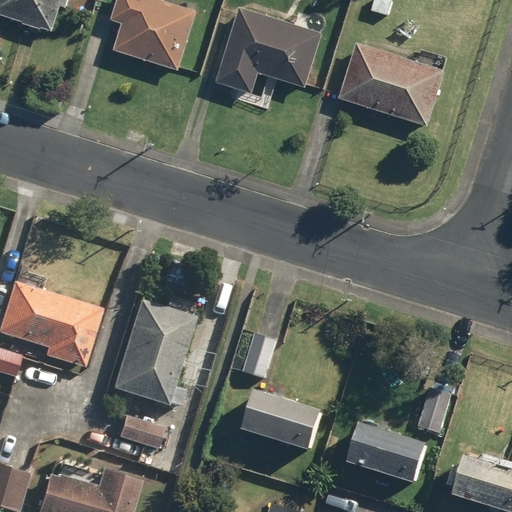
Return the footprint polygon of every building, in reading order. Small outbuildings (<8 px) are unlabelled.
[(82,0),(2,0),(0,10),(0,13),(75,32),(82,0)] [(203,6),(176,0),(121,0),(110,48),(189,66),(203,6)] [(396,0),(373,0),(371,14),(392,19),(396,0)] [(327,29),(241,1),(221,62),(307,90),(327,29)] [(446,67),(359,42),(341,103),(428,128),(446,67)] [(97,313),(13,285),(0,322),(0,345),(78,371),(97,313)] [(191,313),(137,298),(110,391),(164,407),(191,313)] [(280,340),(256,333),(245,371),(269,378),(280,340)] [(21,356),(0,348),(0,371),(15,377),(21,356)] [(260,380),(247,425),(310,444),(324,400),(260,380)] [(445,432),(456,394),(433,388),(421,426),(445,432)] [(126,416),(119,438),(158,450),(165,427),(126,416)] [(368,417),(355,454),(420,478),(434,440),(368,417)] [(511,511),(511,467),(462,451),(447,498),(489,511),(511,511)] [(125,511),(136,480),(54,455),(36,511),(125,511)] [(0,500),(18,505),(27,475),(0,467),(0,500)]
